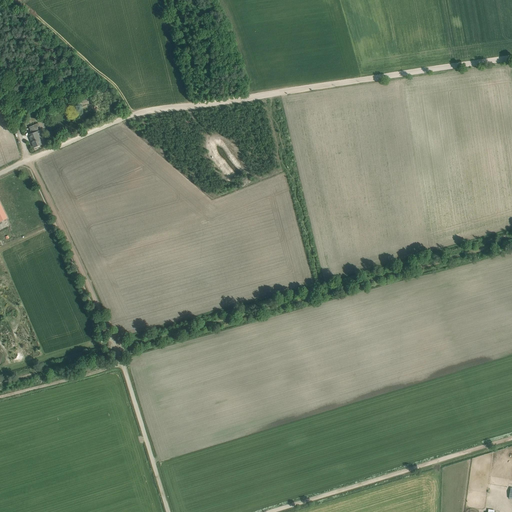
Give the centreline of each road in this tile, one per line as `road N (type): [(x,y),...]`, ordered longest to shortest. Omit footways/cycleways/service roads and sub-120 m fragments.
road 1 (track): [(28,159),(124,115),(511,58)]
road 2 (track): [(271,511),(511,438)]
road 3 (track): [(28,159),(123,365)]
road 4 (track): [(123,365),(168,511)]
road 5 (track): [(0,396),(123,365)]
